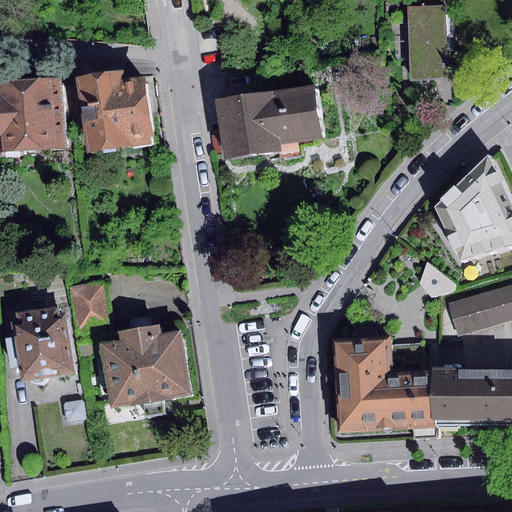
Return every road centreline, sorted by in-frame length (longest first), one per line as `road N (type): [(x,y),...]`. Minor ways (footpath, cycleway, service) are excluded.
road 1 (residential): [(511,102),(424,178),(309,339),(314,478)]
road 2 (residential): [(176,57),(238,483)]
road 3 (residential): [(314,478),(511,477)]
road 4 (residential): [(0,41),(176,57)]
road 5 (residential): [(181,489),(23,511)]
